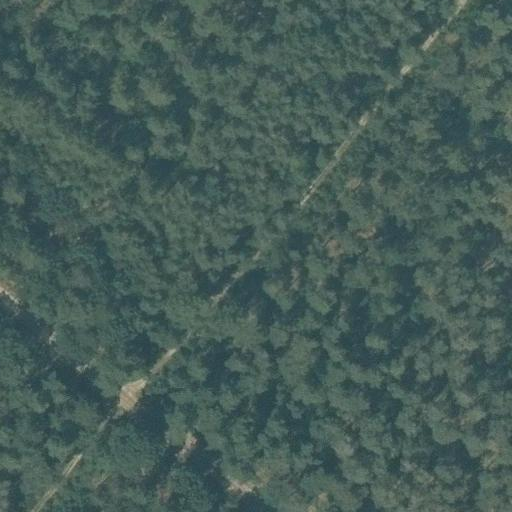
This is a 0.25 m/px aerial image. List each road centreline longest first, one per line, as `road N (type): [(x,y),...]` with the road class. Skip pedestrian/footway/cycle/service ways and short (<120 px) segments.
road 1 (track): [(468,0),(127,406)]
road 2 (track): [(251,511),(127,406)]
road 3 (track): [(127,406),(38,511)]
